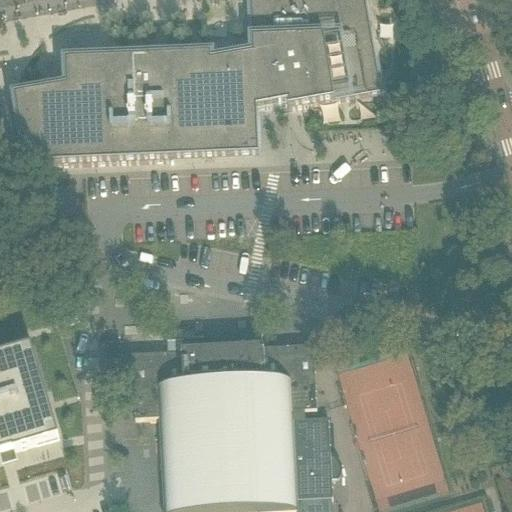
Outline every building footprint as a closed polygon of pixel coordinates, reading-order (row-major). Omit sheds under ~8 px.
[(15,101),(27,172),(171,166),(171,167),(173,167),(173,160),(254,157),(252,115),(279,110),(279,111),(281,111),(281,110),(288,109),(289,114),(381,98),(364,0),(250,0),(253,60),(212,67),(212,60),(65,66),(67,92),(15,101)] [(34,283),(22,265),(6,275),(18,293),(34,283)] [(168,358),(132,360),(132,361),(133,380),(135,425),(160,423),(164,511),(297,511),(293,425),(292,416),(317,415),(314,351),(262,353),(261,342),(183,346),(184,357),(168,358)] [(167,346),(168,358),(184,357),(183,346),(167,346)] [(0,459),(1,459),(1,458),(13,455),(13,456),(15,455),(59,442),(31,350),(0,359),(0,459)] [(329,424),(293,425),(297,511),(332,511),(332,504),(333,504),(332,482),(338,482),(339,478),(340,475),(340,472),(339,468),(337,465),(329,465),(329,460),(330,460),(329,424)]
